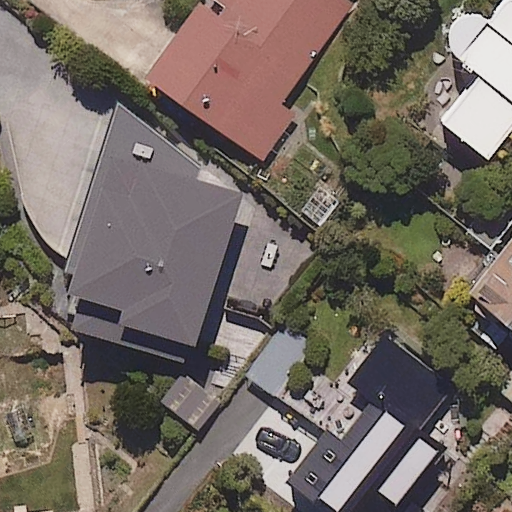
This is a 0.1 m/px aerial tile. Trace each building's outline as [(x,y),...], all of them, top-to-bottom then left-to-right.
[(206,0),(151,75),(265,160),(299,114),(282,102),(355,5),(348,0),(206,0)] [(511,0),(493,22),(475,7),(446,42),(483,72),(445,119),(492,157),(511,133),(511,0)] [(133,143),(108,135),(70,261),(74,276),(74,291),(128,307),(124,320),(200,343),(211,307),(280,328),(306,243),(238,223),(247,192),(128,157),(133,143)] [(511,236),(470,286),(511,321),(511,236)] [(36,357),(33,317),(0,318),(0,511),(84,511),(75,355),(36,357)] [(288,327),(250,377),(311,422),(348,372),(288,327)] [(222,399),(183,372),(163,400),(202,428),(222,399)] [(445,441),(376,393),(342,441),(331,433),(298,480),(343,511),(344,511),(368,479),(402,503),(445,441)]
